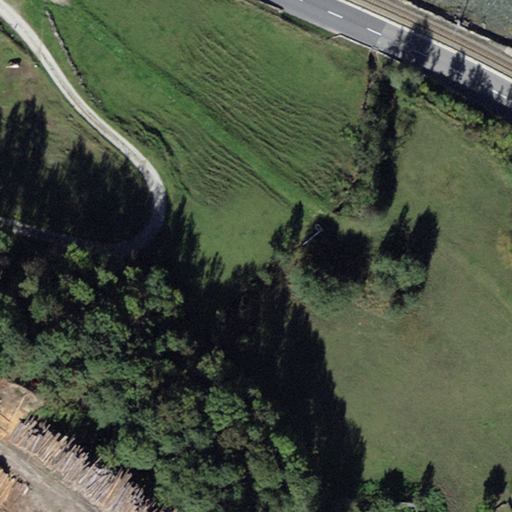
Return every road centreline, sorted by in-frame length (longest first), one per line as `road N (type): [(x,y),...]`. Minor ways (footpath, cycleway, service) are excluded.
road 1 (track): [(0,20),(150,190),(146,229),(99,269),(0,232)]
road 2 (primary): [(511,100),(301,0)]
